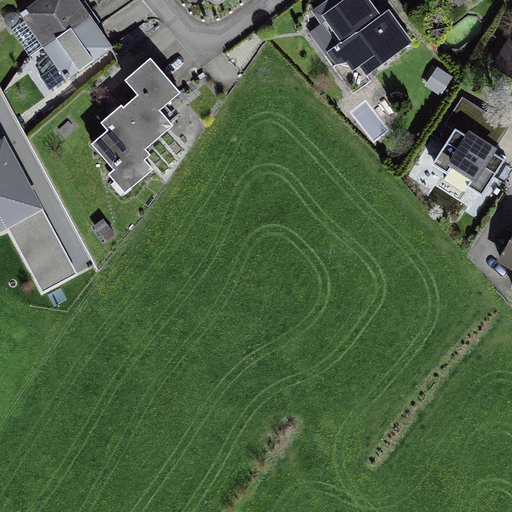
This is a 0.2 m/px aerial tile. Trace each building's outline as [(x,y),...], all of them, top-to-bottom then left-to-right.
[(83,0),(31,0),(19,9),(66,76),(113,43),(83,0)] [(323,22),(310,32),(334,65),(356,60),(367,74),(413,40),(389,7),(381,13),(371,0),(327,0),(314,10),(323,22)] [(511,29),(491,63),(511,75),(511,29)] [(180,87),(150,53),(124,76),(137,91),(124,102),(122,99),(99,118),(106,126),(91,139),(112,165),(108,169),(125,188),(152,165),(144,155),(150,150),(145,144),(172,121),(159,106),(180,87)] [(447,121),(455,126),(456,124),(466,131),(469,126),(498,144),(509,125),(462,97),(447,121)] [(466,131),(456,124),(455,126),(433,160),(482,192),(505,156),(494,149),(498,144),(469,126),(466,131)] [(5,134),(0,136),(0,228),(7,225),(42,292),(79,273),(5,134)] [(511,236),(499,258),(511,265),(511,283),(511,284),(511,236)]
